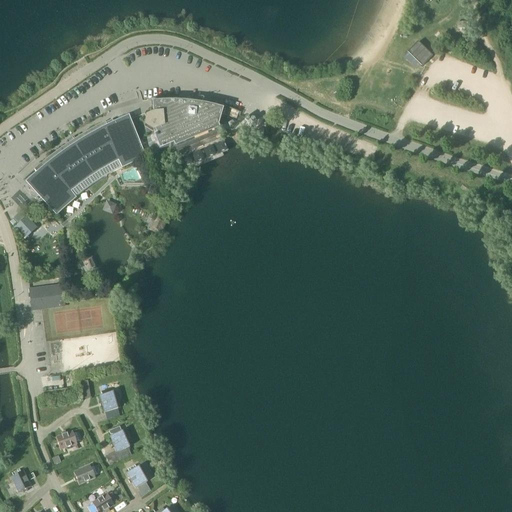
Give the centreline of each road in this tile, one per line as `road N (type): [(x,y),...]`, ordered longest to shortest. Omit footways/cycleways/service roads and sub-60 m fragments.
road 1 (unclassified): [(511,181),(339,121),(166,42),(128,45),(76,78)]
road 2 (residential): [(5,234),(28,369)]
